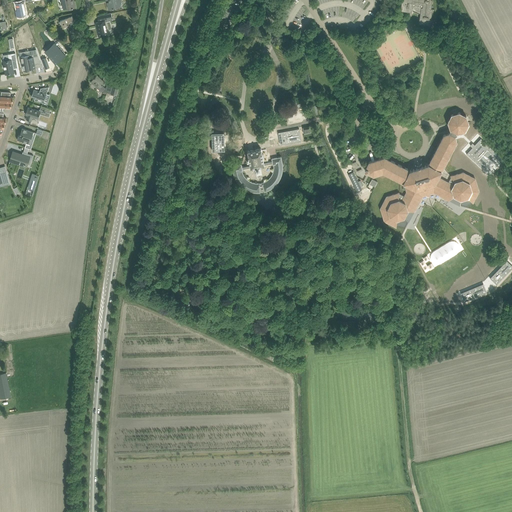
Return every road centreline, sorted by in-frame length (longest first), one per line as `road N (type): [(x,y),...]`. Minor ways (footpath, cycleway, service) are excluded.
road 1 (primary): [(93,511),(109,282),(147,111)]
road 2 (track): [(424,511),(412,478),(399,345)]
